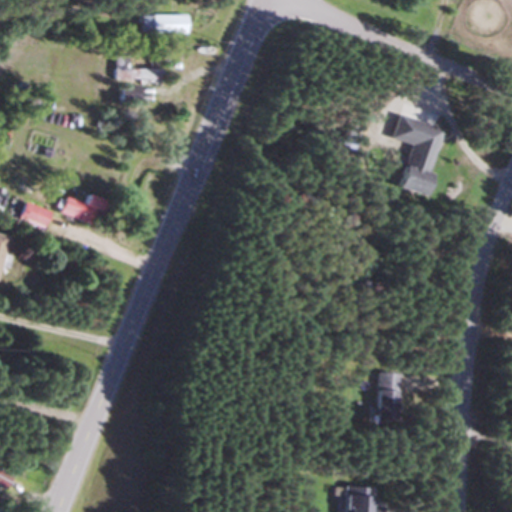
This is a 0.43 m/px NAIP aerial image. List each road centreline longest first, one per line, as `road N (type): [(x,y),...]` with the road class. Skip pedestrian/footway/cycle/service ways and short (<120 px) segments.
road 1 (secondary): [(255,0),(54,511)]
road 2 (residential): [(450,511),(474,268),(511,167)]
road 3 (residential): [(511,98),(283,0)]
